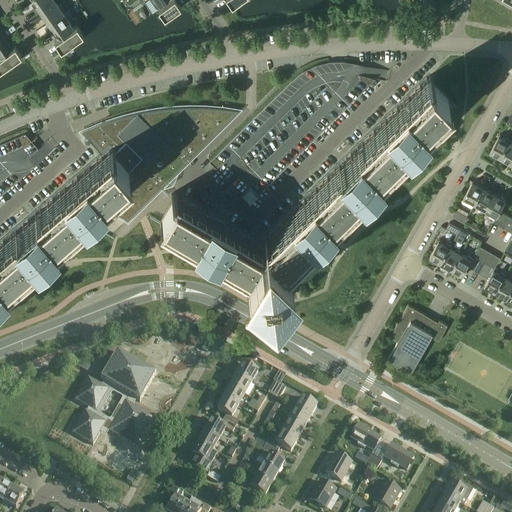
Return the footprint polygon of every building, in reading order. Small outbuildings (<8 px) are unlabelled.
[(46,0),(35,8),(39,14),(40,14),(41,16),(57,4),(54,0),(46,0)] [(169,0),(151,0),(158,9),(169,0)] [(176,0),(169,0),(158,9),(164,17),(180,5),(176,0)] [(39,14),(34,18),(37,21),(42,17),(46,24),(63,12),(57,4),(41,16),(40,14),(39,14)] [(46,24),(50,30),(51,30),(52,31),(68,20),(63,12),(46,24)] [(50,30),(45,33),(48,37),(53,33),(57,39),(74,28),(73,27),(68,20),(52,31),(51,30),(50,30)] [(57,39),(54,41),(60,50),(82,34),(76,25),(73,27),(74,28),(57,39)] [(0,32),(0,44),(7,40),(8,42),(13,38),(11,34),(5,38),(1,32),(0,32)] [(12,47),(8,42),(7,40),(0,44),(0,55),(12,48),(12,47)] [(15,45),(12,47),(12,48),(0,55),(0,68),(21,54),(15,45)] [(387,77),(388,70),(343,61),(329,61),(315,64),(302,70),(291,79),(209,160),(250,202),(378,79),(386,81),(387,77)] [(290,263),(295,268),(295,267),(294,266),(298,262),(298,261),(305,255),(306,255),(305,254),(309,251),(310,250),(316,243),(317,244),(317,243),(321,239),(328,232),(329,232),(328,232),(332,228),(333,228),(333,227),(339,221),(340,221),(340,220),(344,216),(344,217),(345,216),(344,216),(351,209),(351,210),(352,209),(351,209),(355,205),(356,205),(363,198),(364,198),(363,197),(367,193),(367,194),(368,193),(374,186),(375,187),(375,186),(379,182),(386,175),(387,175),(386,174),(390,171),(391,171),(391,170),(397,164),(398,164),(398,163),(402,159),(402,160),(402,159),(409,152),(410,152),(409,152),(413,148),(414,148),(414,147),(420,141),(421,141),(421,140),(425,137),(426,136),(425,136),(432,129),(432,130),(433,129),(432,129),(436,125),(437,125),(444,118),(448,114),(449,114),(448,113),(455,107),(456,107),(456,106),(428,77),(427,78),(427,77),(426,78),(427,78),(420,84),(407,96),(408,96),(404,100),(403,100),(403,101),(397,107),(384,119),(385,119),(381,123),(381,122),(380,123),(380,124),(374,130),(373,129),(361,141),(362,142),(357,146),(356,146),(357,147),(351,153),(350,152),(338,164),(339,165),(334,169),(333,169),(334,170),(328,176),(327,175),(321,181),(315,187),(315,188),(311,192),(310,192),(310,193),(304,198),(292,210),(288,214),(287,214),(288,215),(281,221),(269,233),(266,236),(265,236),(264,237),(269,242),(289,263),(290,263)] [(84,130),(81,131),(96,147),(96,148),(101,153),(101,154),(103,156),(111,150),(128,170),(133,175),(136,179),(104,206),(105,206),(105,207),(106,207),(115,212),(115,213),(125,218),(124,218),(125,219),(125,218),(127,220),(128,219),(129,218),(130,218),(130,217),(133,214),(137,210),(138,210),(139,208),(145,202),(145,203),(145,202),(149,198),(153,195),(153,194),(160,187),(161,187),(161,186),(165,183),(172,175),(176,172),(177,171),(178,169),(184,164),(185,163),(184,163),(188,160),(192,156),(192,155),(199,148),(200,148),(207,141),(208,140),(215,133),(216,132),(219,129),(223,125),(224,125),(223,124),(227,121),(231,117),(233,115),(238,110),(222,107),(221,107),(213,107),(205,106),(204,106),(197,106),(190,106),(190,105),(189,105),(189,106),(182,106),(175,106),(174,106),(167,107),(161,108),(161,107),(160,108),(153,109),(147,110),(146,110),(140,111),(134,112),(133,112),(133,113),(128,114),(122,116),(122,115),(121,116),(116,118),(110,119),(109,120),(104,122),(99,124),(99,123),(98,124),(88,128),(87,128),(84,130)] [(0,194),(55,147),(48,139),(38,148),(25,132),(1,142),(0,142),(0,194)] [(511,142),(511,141),(506,138),(505,139),(499,135),(490,151),(501,158),(511,142)] [(511,142),(501,158),(511,164),(511,142)] [(0,296),(1,296),(0,296),(5,292),(13,285),(17,281),(18,281),(25,275),(26,275),(25,274),(29,271),(30,271),(30,270),(37,264),(38,264),(38,263),(42,260),(43,260),(43,259),(50,253),(52,251),(54,249),(55,249),(58,246),(62,243),(63,243),(62,242),(65,240),(67,239),(67,238),(70,235),(74,232),(74,233),(75,232),(74,232),(76,230),(78,228),(79,229),(79,228),(82,225),(86,222),(87,222),(86,221),(89,220),(91,218),(91,217),(95,214),(98,211),(99,212),(99,211),(103,207),(103,208),(104,207),(103,207),(104,206),(136,179),(133,175),(128,170),(111,150),(103,156),(101,154),(88,166),(89,166),(90,167),(78,177),(77,176),(64,187),(65,189),(54,199),(53,197),(52,197),(39,208),(40,208),(41,210),(29,220),(28,218),(15,229),(15,230),(16,231),(4,241),(3,240),(3,239),(0,241),(0,296)] [(474,206),(484,188),(472,182),(462,199),(468,202),(468,201),(474,204),(473,205),(474,206)] [(485,212),(495,195),(484,188),(474,206),(479,209),(479,207),(485,210),(484,212),(485,212)] [(159,222),(244,271),(246,268),(247,268),(260,246),(255,243),(256,241),(252,239),(253,238),(238,230),(237,230),(233,228),(233,227),(232,226),(232,227),(224,223),(225,222),(210,213),(209,214),(205,211),(205,210),(204,210),(204,211),(196,206),(196,205),(182,197),(181,197),(177,195),(177,194),(176,194),(159,222)] [(495,195),(485,212),(490,215),(490,214),(496,217),(500,211),(506,201),(495,195)] [(467,217),(456,210),(453,216),(464,222),(467,217)] [(499,225),(505,214),(500,211),(496,217),(493,222),(499,225)] [(505,214),(499,225),(504,228),(510,217),(505,214)] [(471,220),(469,225),(475,228),(478,224),(471,220)] [(446,228),(457,234),(458,234),(460,229),(449,223),(446,228)] [(294,268),(295,268),(290,263),(289,263),(269,242),(264,237),(264,238),(262,240),(256,241),(255,243),(260,246),(247,268),(246,268),(244,271),(245,272),(244,274),(248,276),(248,277),(263,286),(263,285),(270,292),(271,290),(274,291),(278,284),(280,283),(279,283),(290,272),(290,273),(291,271),(294,268)] [(441,263),(451,246),(446,243),(445,244),(439,240),(430,256),(441,263)] [(452,269),(462,252),(457,249),(456,250),(450,247),(451,246),(441,263),(452,269)] [(480,246),(474,256),(479,260),(485,249),(480,246)] [(479,260),(484,263),(490,252),(485,249),(479,260)] [(462,252),(452,269),(463,276),(468,267),(473,258),(468,255),(467,257),(461,253),(462,252)] [(490,252),(484,263),(489,266),(495,255),(490,252)] [(489,266),(495,269),(501,258),(495,255),(489,266)] [(473,270),(479,260),(474,256),(473,258),(468,267),(473,270)] [(484,263),(479,260),(473,270),(478,273),(484,263)] [(489,266),(484,263),(478,273),(484,276),(489,266)] [(505,276),(506,275),(501,272),(500,273),(494,270),(495,269),(489,266),(484,276),(489,279),(485,286),(496,292),(505,276)] [(507,298),(511,289),(511,278),(511,279),(505,276),(496,292),(507,298)] [(397,341),(388,357),(410,370),(430,336),(438,341),(447,324),(439,319),(438,321),(408,304),(389,336),(397,341)] [(208,339),(202,350),(203,350),(207,353),(213,342),(208,339)] [(88,409),(90,411),(89,413),(87,412),(85,411),(71,434),(93,446),(100,433),(103,428),(108,431),(108,432),(137,449),(155,419),(132,406),(130,405),(133,399),(135,401),(139,403),(155,375),(116,353),(100,381),(104,382),(106,384),(104,388),(101,386),(88,378),(74,401),(88,409)] [(255,359),(250,356),(245,363),(251,366),(255,359)] [(257,373),(243,365),(236,377),(251,385),(257,373)] [(251,385),(236,377),(229,388),(244,397),(251,385)] [(274,383),(271,387),(267,394),(268,395),(273,398),(280,386),(274,383)] [(279,401),(285,389),(280,386),(273,398),(279,401)] [(244,397),(229,388),(223,399),(238,408),(244,397)] [(257,404),(261,406),(266,399),(261,396),(257,404)] [(223,422),(235,429),(239,423),(232,419),(238,408),(223,399),(217,410),(226,416),(223,422)] [(316,407),(302,399),(295,411),(310,419),(316,407)] [(253,411),(257,413),(261,406),(257,404),(253,411)] [(280,407),(275,404),(271,412),(275,415),(276,414),(279,415),(280,413),(277,412),(280,407)] [(310,419),(295,411),(288,422),(303,430),(310,419)] [(267,419),(272,421),(275,415),(271,412),(267,419)] [(235,429),(223,422),(220,426),(210,421),(204,433),(219,442),(226,430),(232,433),(235,429)] [(303,430),(288,422),(282,433),(296,442),(303,430)] [(350,440),(358,444),(357,446),(364,450),(365,448),(373,453),(381,439),(358,426),(350,440)] [(219,442),(204,433),(197,444),(213,453),(219,442)] [(296,442),(282,433),(276,444),(269,440),(265,446),(278,453),(281,447),(290,453),(296,442)] [(191,455),(194,457),(192,460),(190,464),(208,475),(212,467),(210,465),(216,455),(213,453),(197,444),(191,455)] [(398,467),(406,472),(414,458),(391,445),(383,459),(391,463),(390,465),(397,469),(398,467)] [(278,453),(265,446),(262,451),(269,455),(265,462),(257,459),(256,462),(262,466),(262,467),(263,467),(263,466),(278,475),(284,463),(275,458),(278,453)] [(231,448),(227,455),(232,458),(236,450),(231,448)] [(342,483),(352,464),(335,455),(324,473),(342,483)] [(245,456),(242,462),(247,465),(250,459),(245,456)] [(370,469),(376,459),(371,456),(365,466),(370,469)] [(376,459),(370,469),(375,472),(381,462),(376,459)] [(263,467),(262,467),(258,473),(251,470),(249,474),(256,477),(255,478),(256,479),(256,478),(271,487),(278,475),(263,466),(263,467)] [(132,470),(126,481),(131,484),(137,473),(132,470)] [(256,479),(255,478),(252,484),(244,482),(240,490),(252,497),(255,492),(265,497),(271,487),(256,478),(256,479)] [(0,501),(4,503),(12,489),(1,482),(0,483),(0,501)] [(326,510),(337,492),(319,482),(309,500),(326,510)] [(400,492),(383,482),(376,495),(373,494),(370,499),(375,502),(390,511),(400,492)] [(460,505),(464,507),(473,491),(460,484),(459,484),(460,484),(457,488),(451,484),(444,496),(460,505)] [(183,511),(188,504),(175,497),(179,491),(172,487),(166,499),(172,502),(166,511),(183,511)] [(12,489),(4,503),(15,510),(23,495),(12,489)] [(438,507),(446,511),(455,511),(460,505),(444,496),(438,507)] [(355,499),(352,506),(360,510),(362,511),(366,511),(368,510),(370,507),(355,499)] [(476,511),(484,511),(488,505),(482,502),(476,511)]
